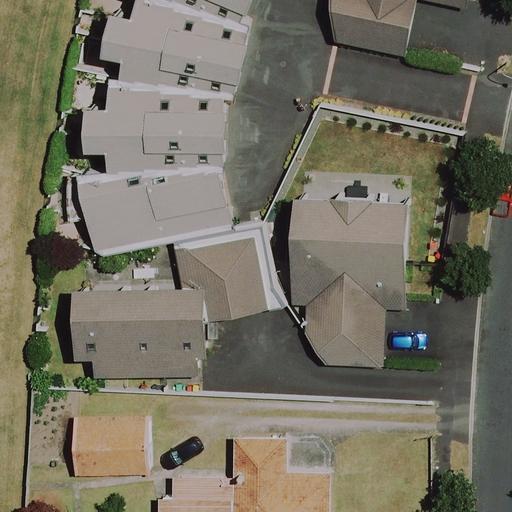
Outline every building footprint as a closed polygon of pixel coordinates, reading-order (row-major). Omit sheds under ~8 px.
[(255,0),(227,0),(251,11),(255,0)] [(335,0),(326,48),(406,64),(417,0),(431,0),(468,7),(469,0),(335,0)] [(255,26),(142,2),(139,18),(114,13),(106,51),(244,81),(255,26)] [(237,106),(238,90),(116,84),(115,104),(92,103),(90,144),(235,151),(237,106)] [(228,161),(83,175),(100,258),(242,229),(228,161)] [(403,307),(409,185),(296,179),(290,308),(311,309),(308,364),(384,368),(388,307),(403,307)] [(123,286),(122,263),(89,264),(89,283),(76,283),(76,357),(97,357),(97,379),(200,378),(199,354),(214,354),(214,321),(267,308),(250,236),(176,253),(184,286),(178,286),(123,286)] [(148,416),(73,417),(73,474),(148,474),(148,416)] [(289,439),(235,438),(234,478),(160,476),(158,511),(331,511),(333,470),(288,469),(289,439)]
